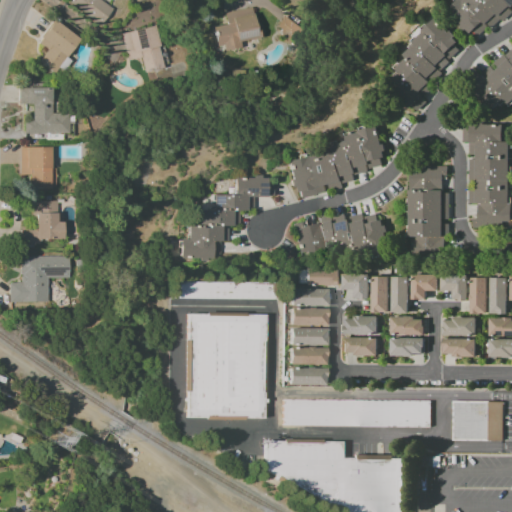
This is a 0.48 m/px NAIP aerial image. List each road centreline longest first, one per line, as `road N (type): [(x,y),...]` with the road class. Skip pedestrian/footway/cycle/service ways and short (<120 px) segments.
road 1 (residential): [(266,230),(295,210),(375,189),(469,56),(511,26)]
road 2 (residential): [(511,251),(482,251),(460,233),(455,155),(427,121)]
road 3 (residential): [(511,374),(337,374)]
